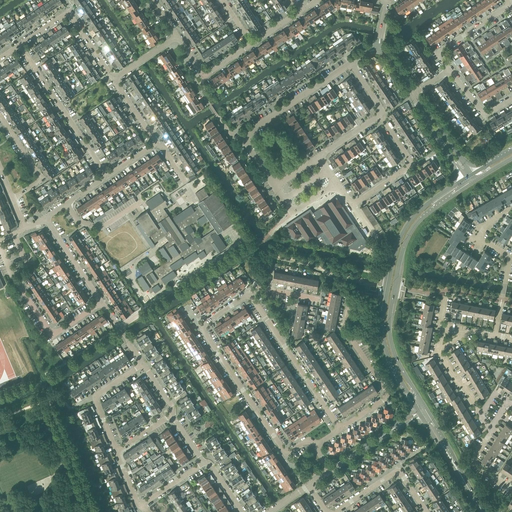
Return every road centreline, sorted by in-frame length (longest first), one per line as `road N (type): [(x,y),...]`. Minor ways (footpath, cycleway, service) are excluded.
road 1 (tertiary): [(464,178),(402,232),(382,316),(386,353),(421,411)]
road 2 (tertiary): [(421,411),(390,340),(399,263),(421,218),(472,182)]
road 3 (residential): [(250,294),(200,327),(286,453)]
road 4 (residential): [(275,185),(243,138),(349,64)]
road 5 (residential): [(340,429),(250,294)]
road 6 (residential): [(380,117),(413,164),(353,206),(337,183)]
road 7 (residential): [(107,176),(19,45)]
road 8 (residential): [(340,429),(385,395),(344,326),(355,310)]
road 9 (residential): [(114,79),(67,15),(19,45)]
road 10 (residential): [(426,511),(397,468),(335,511)]
road 11 (residential): [(501,299),(508,255),(477,237),(511,209)]
road 12 (residential): [(100,303),(53,336),(16,282)]
